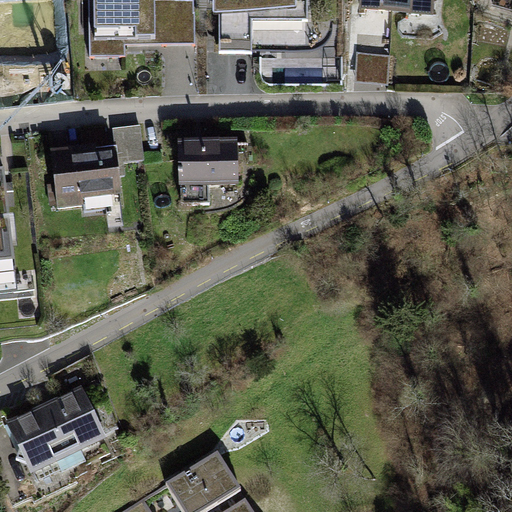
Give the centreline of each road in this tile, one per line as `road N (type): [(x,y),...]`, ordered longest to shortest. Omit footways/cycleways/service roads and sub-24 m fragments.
road 1 (residential): [(472,140),(0,386)]
road 2 (residential): [(0,126),(152,109),(423,103),(457,118),(472,140)]
